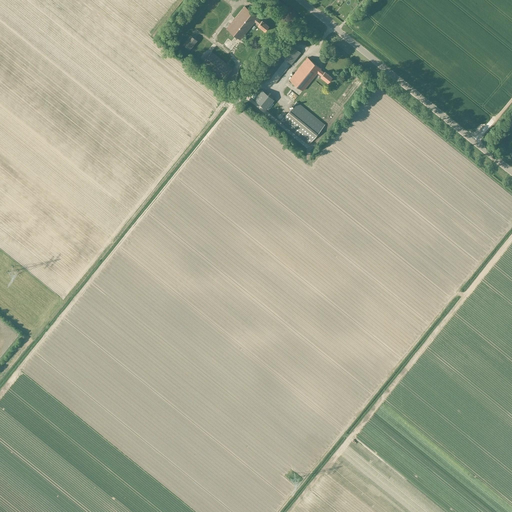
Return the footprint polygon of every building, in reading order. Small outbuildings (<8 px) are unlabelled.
[(245,6),(227,28),(240,39),(255,22),(258,25),(265,31),(269,26),(262,20),(261,21),(257,18),(258,17),(245,6)] [(190,50),(198,56),(205,47),(198,41),(190,35),(183,44),(190,50)] [(301,52),(289,43),(280,55),(291,64),(301,52)] [(212,52),(203,64),(223,81),(233,69),(212,52)] [(307,57),(289,79),(303,90),(317,73),(321,76),(321,77),(328,82),(332,77),(325,71),(324,72),(320,69),(321,68),(307,57)] [(282,66),(286,71),(290,67),(286,62),(282,66)] [(262,89),(254,98),(266,109),(274,100),(262,89)] [(309,144),(325,124),(297,101),(281,121),(309,144)]
